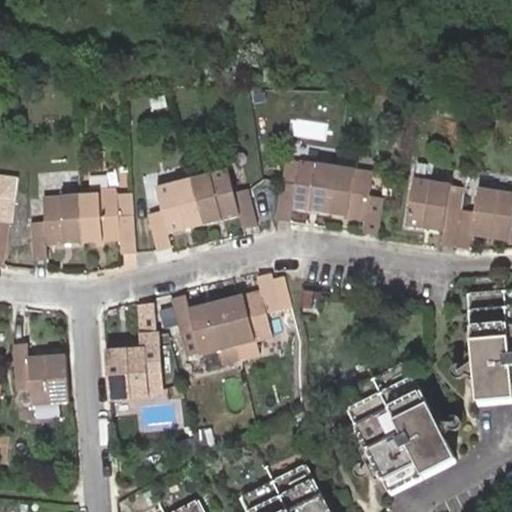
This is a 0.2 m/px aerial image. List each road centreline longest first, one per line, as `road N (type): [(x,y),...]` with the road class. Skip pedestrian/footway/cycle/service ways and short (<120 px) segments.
road 1 (residential): [(83,293),(307,241),(442,267),(511,264)]
road 2 (residential): [(97,511),(83,293)]
road 3 (residential): [(417,511),(434,489),(496,453),(511,434)]
